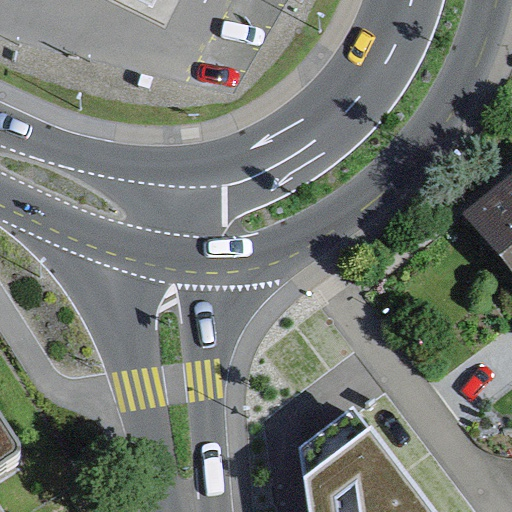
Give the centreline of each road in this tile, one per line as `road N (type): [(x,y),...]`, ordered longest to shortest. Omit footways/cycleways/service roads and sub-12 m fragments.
road 1 (secondary): [(163,218),(210,244),(262,245),(356,199),(453,94),(489,0)]
road 2 (secondary): [(407,0),(376,75),(329,130),(163,218)]
road 3 (unclassified): [(196,511),(175,387),(163,218)]
road 4 (residential): [(478,511),(341,302)]
road 5 (secondary): [(163,218),(90,200),(0,161)]
